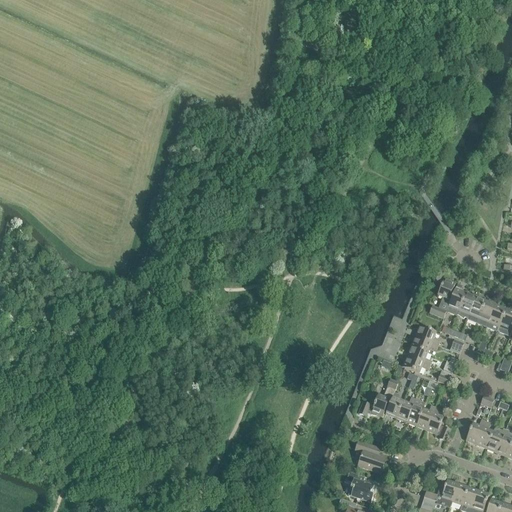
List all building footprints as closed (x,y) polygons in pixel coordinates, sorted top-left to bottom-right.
[(440,279),(443,273),(436,270),(431,282),(438,285),(438,284),(442,286),(437,297),(443,299),(438,310),(432,308),(429,314),(443,320),(450,302),(455,291),(453,290),(455,285),(444,280),(440,279)] [(462,288),(457,285),(455,291),(450,302),(446,312),(457,317),(457,316),(465,295),(459,293),(460,290),(461,291),(462,288)] [(472,298),(465,295),(457,316),(463,320),(464,319),(467,320),(475,299),(476,297),(473,294),(473,295),(472,298)] [(485,303),(475,299),(467,320),(467,321),(477,325),(485,303)] [(495,308),(485,303),(477,325),(487,329),(495,308)] [(505,312),(495,308),(487,329),(497,333),(497,332),(505,312)] [(511,314),(505,312),(497,332),(507,336),(507,337),(506,341),(508,342),(511,332),(511,314)] [(440,343),(433,340),(436,334),(419,327),(415,338),(431,345),(438,347),(440,343)] [(451,331),(449,336),(459,340),(461,335),(451,331)] [(438,347),(431,345),(415,338),(411,348),(427,355),(430,349),(436,352),(438,347)] [(450,352),(459,356),(463,345),(454,342),(450,352)] [(486,358),(489,352),(484,351),(487,345),(481,343),(477,354),(486,358)] [(432,363),(425,360),(427,355),(411,348),(407,358),(423,365),(430,368),(432,363)] [(430,368),(423,365),(407,358),(402,369),(419,375),(422,369),(428,372),(430,368)] [(499,371),(507,374),(511,363),(504,360),(499,371)] [(443,371),(452,375),(455,366),(450,364),(447,363),(443,371)] [(441,372),(437,382),(447,386),(451,376),(441,372)] [(363,403),(358,415),(365,418),(368,412),(371,413),(370,415),(375,417),(376,415),(382,418),(389,402),(390,403),(398,384),(390,381),(387,388),(388,388),(383,399),(378,397),(373,408),(370,407),(370,406),(363,403)] [(494,401),(484,397),(480,406),(490,410),(494,401)] [(385,416),(396,420),(403,403),(392,399),(385,416)] [(406,424),(413,407),(415,400),(411,399),(408,405),(403,403),(396,420),(406,424)] [(416,428),(423,411),(425,405),(415,400),(413,407),(406,424),(416,428)] [(426,432),(433,415),(435,409),(425,405),(423,411),(416,428),(426,432)] [(433,415),(426,432),(440,437),(439,440),(445,443),(450,431),(440,427),(443,419),(437,417),(439,410),(435,408),(433,415)] [(481,421),(478,428),(472,425),(466,442),(476,446),(483,430),(486,423),(481,421)] [(486,423),(483,430),(476,446),(486,450),(493,434),(487,431),(490,425),(486,423)] [(493,434),(486,450),(496,454),(503,438),(506,431),(501,429),(500,431),(495,429),(493,434)] [(506,431),(503,438),(496,454),(506,458),(511,443),(511,436),(507,435),(508,432),(506,431)] [(379,456),(380,450),(358,443),(355,452),(362,455),(358,468),(380,476),(386,459),(379,456)] [(365,479),(349,473),(346,482),(352,484),(348,497),(371,505),(376,489),(363,484),(365,479)] [(457,486),(458,483),(455,482),(453,485),(446,483),(444,491),(439,489),(437,497),(438,497),(436,503),(450,508),(451,503),(457,486)] [(457,486),(451,503),(462,507),(468,490),(457,486)] [(461,511),(471,511),(478,493),(468,490),(462,507),(460,511),(461,511)] [(483,511),(489,497),(482,495),(483,491),(479,490),(478,493),(471,511),(483,511)] [(423,499),(436,503),(438,497),(437,497),(425,493),(423,499)] [(422,505),(434,509),(436,503),(423,499),(422,505)] [(347,511),(357,511),(354,511),(356,505),(340,500),(338,506),(348,509),(347,511)] [(486,511),(498,511),(501,505),(490,502),(486,511)]
